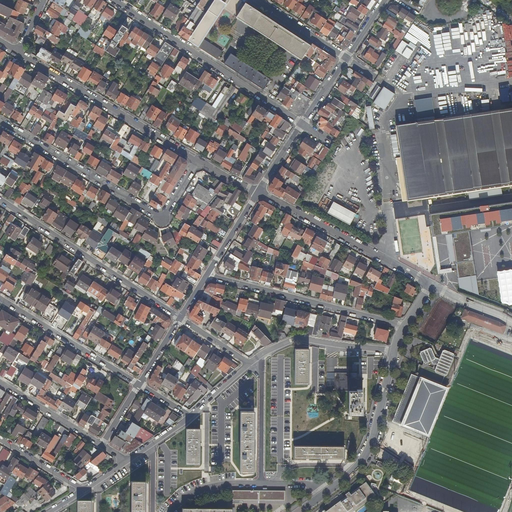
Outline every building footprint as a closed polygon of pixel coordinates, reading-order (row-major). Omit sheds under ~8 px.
[(26,7),(31,9),(33,5),(21,0),(18,0),(14,10),(21,14),(22,14),(26,7)] [(64,3),(65,0),(51,0),(54,2),(63,8),(64,8),(66,5),(64,4),(64,3)] [(76,0),(69,12),(70,12),(75,15),(78,11),(79,9),(82,4),(76,0)] [(96,0),(95,0),(84,0),(83,3),(91,8),(96,0)] [(106,3),(101,0),(98,0),(90,13),(97,17),(100,12),(101,12),(106,3)] [(208,10),(206,13),(188,40),(208,53),(217,59),(222,51),(213,45),(203,39),(215,20),(223,8),(233,15),(234,14),(242,1),(239,0),(214,0),(208,10)] [(200,0),(196,7),(200,10),(206,0),(200,0)] [(208,10),(214,0),(213,0),(211,0),(206,9),(208,10)] [(285,0),(283,3),(292,9),(298,0),(285,0)] [(302,0),(298,0),(292,9),(301,15),(306,7),(300,4),(302,0)] [(370,9),(375,1),(373,0),(364,0),(362,4),(366,7),(370,9)] [(245,3),(242,1),(234,14),(237,16),(236,17),(301,59),(300,60),(301,60),(304,55),(310,46),(287,31),(289,28),(270,16),(268,19),(245,4),(246,3),(245,3)] [(60,13),(63,8),(54,2),(50,7),(60,13)] [(164,7),(157,2),(155,5),(150,13),(157,18),(161,12),(164,7)] [(15,41),(24,23),(10,17),(13,10),(0,3),(0,35),(12,43),(15,41)] [(365,9),(366,7),(362,4),(361,3),(358,8),(357,7),(356,9),(361,12),(365,15),(367,11),(365,9)] [(163,14),(173,20),(180,10),(170,4),(166,9),(163,13),(163,14)] [(102,15),(106,18),(109,20),(111,18),(112,18),(113,17),(112,16),(114,13),(112,11),(114,8),(109,5),(102,15)] [(303,18),(307,20),(312,12),(314,9),(309,5),(301,16),(303,17),(303,18)] [(395,15),(396,15),(397,14),(400,9),(394,6),(390,6),(387,10),(395,15)] [(178,34),(188,40),(206,13),(200,10),(196,7),(189,17),(188,20),(179,32),(178,34)] [(355,20),(361,12),(356,9),(353,7),(347,15),(355,20)] [(56,19),(59,14),(50,8),(46,12),(50,15),(56,19)] [(319,12),(314,9),(312,12),(316,14),(310,23),(320,29),(326,20),(317,14),(319,12)] [(398,14),(404,19),(408,13),(402,9),(398,14)] [(20,16),(21,14),(14,10),(13,10),(10,17),(24,23),(26,19),(20,17),(19,19),(16,18),(17,15),(20,16)] [(83,15),(78,11),(75,15),(72,20),(82,26),(87,17),(83,15)] [(408,21),(412,23),(415,17),(408,13),(404,19),(407,21),(408,21)] [(404,19),(398,14),(397,14),(396,15),(395,17),(394,19),(398,21),(401,23),(404,19)] [(345,24),(356,31),(359,27),(341,15),(337,20),(337,21),(339,23),(341,19),(346,22),(345,24)] [(188,20),(184,17),(183,16),(175,29),(179,32),(188,20)] [(396,23),(398,21),(394,19),(393,18),(390,16),(389,17),(386,21),(394,26),(395,27),(397,24),(396,23)] [(61,31),(64,25),(56,20),(55,21),(57,22),(54,27),(61,31)] [(390,32),(394,26),(386,21),(382,27),(383,27),(389,31),(390,32)] [(48,28),(38,23),(37,25),(46,31),(48,28)] [(125,24),(123,23),(121,27),(113,40),(110,43),(108,47),(109,47),(111,45),(113,46),(114,45),(115,45),(126,28),(124,27),(125,24)] [(321,32),(327,36),(328,34),(333,27),(326,23),(321,32)] [(35,42),(42,46),(47,38),(50,33),(48,32),(46,31),(37,25),(34,31),(40,35),(35,42)] [(119,49),(120,50),(129,36),(134,27),(131,25),(127,32),(118,46),(120,47),(119,49)] [(91,32),(81,26),(80,28),(77,33),(86,39),(91,32)] [(116,31),(108,26),(103,34),(113,40),(121,27),(120,26),(116,31)] [(57,37),(61,31),(54,27),(51,32),(48,31),(48,32),(50,33),(57,37)] [(139,30),(135,27),(134,27),(129,36),(133,39),(139,30)] [(339,31),(333,27),(328,34),(334,38),(335,37),(338,34),(338,32),(339,31)] [(386,35),(389,31),(383,27),(380,32),(379,32),(377,35),(385,41),(388,37),(386,35)] [(346,28),(344,31),(345,32),(342,37),(349,41),(355,33),(346,28)] [(450,35),(459,34),(458,28),(442,30),(444,47),(452,46),(450,35)] [(144,33),(139,30),(133,39),(129,45),(134,48),(144,33)] [(54,42),(57,44),(60,39),(57,37),(50,33),(47,38),(50,40),(50,41),(53,43),(54,42)] [(145,34),(144,33),(134,48),(137,49),(140,45),(142,46),(149,36),(145,34)] [(341,43),(339,46),(342,48),(345,47),(349,41),(342,37),(339,34),(338,34),(335,37),(337,38),(336,40),(341,43)] [(398,38),(391,48),(394,50),(401,39),(398,37),(394,34),(394,35),(398,38)] [(153,39),(149,36),(142,46),(140,49),(142,51),(142,50),(145,52),(150,44),(153,39)] [(375,46),(378,41),(372,36),(368,42),(375,46)] [(99,42),(108,48),(108,47),(110,43),(101,37),(99,42)] [(363,59),(367,61),(368,60),(373,52),(376,47),(375,46),(368,42),(365,40),(363,42),(368,45),(367,46),(368,47),(362,56),(364,57),(363,59)] [(402,40),(395,51),(408,59),(416,46),(410,42),(408,44),(402,40)] [(162,64),(174,47),(165,42),(160,50),(155,58),(143,75),(153,81),(155,78),(157,75),(155,74),(159,67),(162,64)] [(314,50),(320,54),(323,50),(312,43),(310,46),(304,55),(309,58),(314,50)] [(160,50),(150,44),(145,52),(155,58),(160,50)] [(44,49),(41,47),(36,57),(46,63),(48,58),(51,53),(48,51),(49,50),(45,48),(44,49)] [(109,47),(108,47),(108,48),(105,51),(115,57),(120,50),(119,49),(115,47),(114,49),(112,49),(109,47)] [(376,54),(373,52),(368,60),(375,64),(382,52),(383,51),(379,49),(376,54)] [(63,56),(53,50),(51,53),(48,58),(58,64),(61,60),(63,56)] [(325,64),(323,67),(330,71),(336,62),(335,58),(323,50),(320,54),(318,57),(325,61),(324,63),(325,64)] [(423,58),(426,53),(420,50),(417,54),(423,58)] [(75,57),(66,52),(63,56),(61,60),(70,66),(75,59),(75,57)] [(386,55),(382,52),(375,64),(378,66),(386,55)] [(224,64),(225,64),(263,89),(263,90),(270,79),(269,79),(231,54),(224,64)] [(307,60),(309,58),(304,55),(301,60),(297,66),(302,69),(307,60)] [(4,70),(9,72),(14,64),(16,60),(12,57),(4,70)] [(177,64),(184,69),(189,61),(182,57),(177,64)] [(84,64),(75,59),(70,66),(70,67),(79,72),(83,67),(84,64)] [(319,65),(320,65),(315,62),(314,61),(313,63),(311,65),(317,69),(315,72),(322,77),(327,70),(319,65)] [(24,70),(14,64),(9,72),(6,76),(13,80),(8,87),(13,90),(18,81),(23,73),(24,70)] [(162,77),(167,80),(174,70),(166,64),(160,73),(163,75),(162,77)] [(91,72),(83,67),(79,72),(77,76),(86,80),(91,72)] [(103,77),(93,71),(88,79),(98,85),(103,77)] [(202,81),(205,83),(210,77),(211,75),(204,71),(198,80),(195,85),(198,87),(202,81)] [(357,77),(351,85),(355,88),(363,76),(355,71),(353,75),(357,77)] [(38,85),(43,88),(48,79),(38,72),(33,80),(31,83),(37,87),(38,85)] [(179,83),(191,91),(194,86),(195,85),(198,80),(186,72),(179,83)] [(33,80),(23,73),(18,81),(29,88),(31,83),(33,80)] [(351,80),(342,75),(340,78),(343,80),(349,83),(351,80)] [(316,79),(316,78),(314,76),(310,82),(309,81),(306,86),(314,91),(320,82),(316,79)] [(365,83),(370,86),(373,83),(363,76),(355,88),(360,91),(365,83)] [(105,79),(103,77),(98,85),(96,89),(102,92),(107,84),(104,82),(105,79)] [(214,79),(210,77),(205,83),(205,84),(212,88),(217,82),(217,81),(214,79)] [(290,81),(294,84),(297,81),(290,77),(284,86),(285,87),(286,86),(287,86),(290,81)] [(354,90),(355,88),(351,85),(349,83),(343,80),(338,89),(345,93),(349,87),(354,90)] [(154,87),(157,83),(153,81),(148,90),(155,94),(158,90),(154,87)] [(119,86),(113,82),(106,94),(114,99),(118,92),(116,91),(119,86)] [(168,88),(173,91),(177,85),(172,82),(168,88)] [(296,85),(294,84),(292,88),(299,93),(300,94),(305,86),(298,82),(296,85)] [(215,120),(235,88),(231,85),(229,89),(224,95),(210,117),(215,120)] [(394,94),(383,86),(373,102),(384,110),(394,94)] [(289,92),(283,87),(277,96),(284,100),(288,94),(289,92)] [(43,90),(37,100),(46,105),(52,95),(48,93),(43,90)] [(52,98),(62,104),(67,96),(57,90),(52,98)] [(116,100),(125,106),(129,98),(121,93),(116,100)] [(224,95),(221,93),(212,106),(206,103),(205,104),(201,111),(208,115),(210,117),(224,95)] [(299,93),(298,95),(295,99),(289,108),(297,113),(303,112),(311,100),(300,94),(299,93)] [(236,101),(240,103),(244,106),(249,99),(241,94),(236,101)] [(290,96),(288,94),(284,100),(282,103),(289,108),(295,99),(291,97),(292,96),(291,95),(290,96)] [(348,103),(350,100),(348,99),(342,95),(339,100),(344,104),(347,106),(348,103)] [(126,105),(135,110),(140,102),(131,96),(126,105)] [(201,111),(205,104),(196,98),(194,100),(191,105),(195,107),(196,108),(201,111)] [(334,98),(331,103),(341,110),(344,104),(339,100),(334,98)] [(425,198),(511,184),(511,109),(435,120),(432,98),(414,100),(418,123),(396,126),(397,135),(407,201),(425,198)] [(88,105),(79,100),(75,107),(66,122),(77,128),(81,122),(83,119),(79,117),(78,119),(75,117),(81,107),(85,110),(88,105)] [(352,106),(350,108),(354,111),(358,105),(350,100),(348,103),(352,106)] [(14,107),(5,102),(4,104),(0,111),(9,116),(14,107)] [(36,108),(37,105),(34,103),(26,117),(28,119),(31,114),(34,116),(38,109),(36,108)] [(246,114),(251,117),(258,106),(254,103),(246,114)] [(328,103),(325,108),(333,113),(336,108),(328,103)] [(65,113),(59,109),(56,116),(66,122),(75,107),(70,104),(65,113)] [(161,111),(151,105),(149,108),(146,115),(155,121),(161,112),(161,111)] [(30,131),(31,132),(36,123),(45,109),(40,106),(38,109),(34,116),(38,118),(30,131)] [(89,115),(97,120),(100,115),(102,111),(94,106),(89,115)] [(146,106),(139,118),(142,120),(146,115),(149,108),(146,106)] [(267,112),(258,106),(251,117),(249,119),(252,121),(255,117),(261,121),(267,112)] [(374,129),(371,106),(366,107),(370,130),(374,129)] [(328,116),(331,117),(333,114),(322,107),(318,113),(326,118),(328,116)] [(360,112),(356,109),(352,115),(356,118),(360,112)] [(271,119),(273,120),(276,114),(269,110),(267,112),(261,121),(265,124),(266,122),(267,120),(268,121),(270,121),(271,119)] [(16,111),(12,117),(20,122),(23,117),(20,115),(21,114),(16,111)] [(165,114),(161,112),(155,121),(153,124),(158,127),(164,118),(165,114)] [(165,126),(175,132),(180,124),(174,120),(176,118),(174,117),(176,113),(174,112),(172,114),(168,121),(165,126)] [(51,123),(55,115),(51,113),(49,116),(44,113),(42,118),(51,123)] [(269,124),(276,128),(276,127),(278,125),(280,122),(282,118),(276,114),(273,120),(269,124)] [(108,120),(100,115),(97,120),(94,125),(102,130),(108,120)] [(316,125),(323,130),(323,129),(327,122),(328,122),(321,117),(316,125)] [(284,132),(289,123),(282,118),(280,122),(283,124),(281,127),(278,125),(276,127),(284,132)] [(223,119),(220,123),(229,129),(233,123),(226,119),(225,120),(223,119)] [(231,127),(240,133),(247,122),(243,120),(239,126),(234,123),(231,127)] [(25,130),(29,124),(24,121),(20,127),(25,130)] [(55,124),(52,122),(45,133),(46,133),(42,139),(50,144),(54,138),(49,135),(55,124)] [(85,124),(81,122),(77,128),(81,131),(85,124)] [(323,129),(329,133),(334,126),(327,122),(323,129)] [(38,124),(36,123),(31,132),(31,133),(35,136),(41,126),(39,125),(40,124),(38,123),(38,124)] [(227,130),(228,131),(229,129),(220,123),(218,125),(220,125),(218,129),(225,134),(227,130)] [(123,134),(127,126),(124,124),(119,132),(123,134)] [(179,127),(174,135),(181,139),(186,131),(179,127)] [(280,140),(285,133),(284,132),(276,127),(276,128),(273,133),(272,135),(280,140)] [(81,139),(84,141),(87,137),(88,135),(81,131),(77,128),(73,135),(81,139)] [(334,128),(330,133),(336,137),(340,132),(334,128)] [(184,138),(194,144),(200,134),(190,129),(184,138)] [(228,134),(236,139),(239,135),(229,129),(228,131),(225,135),(227,135),(228,134)] [(109,148),(116,136),(111,133),(105,130),(102,135),(99,141),(102,143),(103,144),(105,140),(108,142),(106,146),(107,146),(109,148)] [(2,151),(5,153),(14,137),(3,131),(0,135),(0,141),(6,145),(2,151)] [(66,138),(68,135),(61,131),(54,143),(65,149),(70,141),(66,138)] [(272,140),(270,142),(275,146),(277,143),(280,145),(282,141),(280,140),(272,135),(265,131),(261,137),(264,139),(266,135),(270,137),(269,138),(272,140)] [(142,141),(132,135),(128,141),(131,142),(130,144),(134,146),(132,148),(133,149),(130,154),(123,150),(120,154),(131,161),(134,155),(142,141)] [(402,201),(407,201),(397,135),(392,136),(395,158),(396,158),(402,201)] [(120,139),(116,136),(109,148),(115,151),(120,154),(123,150),(125,146),(118,142),(120,139)] [(301,141),(302,142),(304,140),(307,139),(315,144),(315,145),(316,146),(318,144),(307,137),(303,139),(301,141)] [(194,147),(202,152),(207,144),(199,139),(194,147)] [(215,152),(212,157),(222,163),(227,155),(220,151),(221,149),(226,141),(223,139),(219,145),(215,152)] [(308,151),(311,154),(315,148),(316,146),(315,145),(315,144),(307,139),(304,140),(302,142),(300,146),(301,147),(305,150),(308,151)] [(13,140),(8,149),(17,155),(23,146),(13,140)] [(211,143),(212,141),(211,140),(206,147),(215,152),(219,145),(214,142),(213,144),(211,143)] [(266,140),(263,144),(266,146),(263,151),(270,156),(276,147),(266,140)] [(143,141),(139,148),(145,152),(149,145),(143,141)] [(75,150),(77,146),(72,142),(67,150),(76,155),(78,151),(75,150)] [(87,143),(83,150),(90,155),(94,148),(87,143)] [(247,152),(251,146),(247,143),(230,171),(238,175),(242,168),(236,165),(239,159),(242,160),(247,152)] [(101,156),(103,158),(109,148),(107,146),(101,156)] [(162,151),(154,146),(150,153),(158,158),(162,151)] [(319,156),(318,155),(315,153),(313,155),(322,161),(329,149),(325,146),(324,149),(319,156)] [(304,150),(305,150),(301,147),(298,152),(304,156),(307,152),(304,150)] [(234,150),(231,149),(227,155),(222,163),(221,164),(230,169),(233,164),(227,161),(234,150)] [(169,161),(173,163),(177,156),(167,150),(162,157),(164,158),(169,161)] [(111,164),(103,159),(96,171),(103,175),(102,176),(106,178),(113,166),(120,154),(115,151),(113,155),(115,157),(111,164)] [(264,159),(266,156),(259,151),(255,159),(259,161),(267,167),(270,162),(264,159)] [(39,156),(34,152),(26,165),(32,168),(39,156)] [(93,153),(87,163),(95,167),(99,161),(97,159),(98,156),(93,153)] [(141,159),(134,155),(131,161),(135,163),(138,165),(141,159)] [(9,160),(2,156),(0,160),(0,162),(2,163),(10,168),(13,163),(10,161),(10,160),(9,159),(9,160)] [(45,159),(39,156),(32,168),(37,171),(39,168),(40,166),(44,159),(45,159)] [(164,158),(162,157),(159,162),(152,173),(154,174),(164,158)] [(180,157),(169,176),(177,181),(187,165),(186,161),(180,157)] [(307,165),(311,168),(314,162),(318,165),(320,161),(313,157),(307,165)] [(167,163),(169,161),(164,158),(154,174),(156,176),(159,177),(167,163)] [(53,164),(44,159),(40,166),(49,172),(53,164)] [(254,169),(259,161),(255,159),(250,166),(254,168),(254,169)] [(156,160),(149,171),(152,173),(159,162),(156,160)] [(296,160),(291,168),(301,175),(306,167),(296,160)] [(133,166),(135,163),(131,161),(124,173),(134,179),(138,173),(139,170),(133,166)] [(172,165),(167,163),(159,177),(163,180),(164,178),(166,174),(167,172),(172,165)] [(52,177),(60,182),(60,181),(66,171),(57,166),(53,172),(55,173),(52,177)] [(116,168),(113,166),(106,178),(117,184),(122,176),(114,171),(116,168)] [(240,174),(244,177),(249,168),(247,166),(243,172),(242,171),(240,174)] [(249,176),(254,168),(250,166),(249,168),(244,177),(243,178),(254,183),(257,182),(262,174),(259,172),(255,178),(249,176)] [(285,174),(292,179),(295,174),(282,166),(275,177),(280,181),(285,174)] [(138,173),(149,180),(150,177),(152,173),(149,171),(142,167),(139,170),(138,173)] [(40,169),(39,168),(37,171),(31,181),(34,183),(36,184),(42,173),(39,171),(40,169)] [(69,186),(71,187),(76,179),(77,177),(66,171),(60,181),(69,186)] [(12,186),(18,178),(10,173),(7,178),(5,182),(1,187),(0,188),(4,190),(8,183),(12,186)] [(38,183),(37,185),(42,188),(49,175),(47,174),(45,174),(40,184),(38,183)] [(157,180),(159,177),(156,176),(155,178),(152,177),(152,178),(150,177),(149,180),(148,180),(157,186),(160,182),(157,180)] [(167,180),(164,178),(163,180),(174,186),(176,182),(169,177),(167,180)] [(280,186),(283,182),(280,181),(275,177),(269,187),(269,190),(280,196),(285,189),(280,186)] [(85,189),(86,188),(82,185),(83,183),(76,179),(71,187),(76,190),(75,191),(81,195),(85,189)] [(215,191),(222,182),(217,179),(210,188),(215,191)] [(163,180),(161,183),(157,190),(156,192),(167,198),(174,186),(163,180)] [(28,191),(29,191),(34,183),(31,181),(28,186),(24,184),(22,187),(20,185),(17,190),(25,195),(28,191)] [(141,187),(133,182),(128,190),(136,195),(141,187)] [(210,188),(209,190),(218,194),(222,189),(226,184),(222,182),(215,191),(210,188)] [(198,184),(192,195),(203,202),(204,202),(208,205),(216,196),(218,194),(209,190),(198,184)] [(5,195),(9,198),(17,186),(16,185),(13,189),(10,187),(5,195)] [(91,186),(88,191),(86,194),(93,199),(98,191),(91,186)] [(299,195),(287,187),(285,189),(280,196),(294,204),(299,195)] [(502,188),(479,191),(480,198),(503,195),(502,188)] [(41,201),(49,206),(55,196),(53,194),(45,189),(40,196),(43,198),(41,201)] [(231,195),(232,194),(222,189),(218,194),(220,195),(225,199),(224,201),(225,202),(226,203),(228,200),(231,195)] [(232,205),(240,191),(235,189),(232,194),(231,195),(228,200),(226,203),(239,211),(241,207),(236,204),(234,207),(232,205)] [(104,204),(109,195),(103,191),(97,199),(104,204)] [(479,191),(469,193),(470,200),(480,198),(479,191)] [(22,200),(33,207),(38,199),(28,192),(24,197),(22,200)] [(158,195),(154,201),(162,206),(167,198),(156,192),(155,193),(158,195)] [(202,203),(203,202),(192,195),(189,193),(185,199),(195,205),(197,201),(198,202),(199,201),(202,203)] [(15,202),(19,205),(22,200),(24,197),(19,194),(15,202)] [(218,209),(224,201),(218,198),(216,196),(208,205),(207,206),(210,207),(221,214),(222,212),(218,209)] [(107,211),(110,213),(111,211),(114,213),(119,204),(110,199),(105,207),(108,209),(107,211)] [(192,208),(195,205),(185,199),(182,204),(187,207),(188,206),(192,208)] [(151,200),(149,204),(157,209),(161,208),(162,206),(154,201),(151,200)] [(511,200),(441,211),(442,216),(430,217),(431,223),(432,223),(433,236),(447,234),(458,232),(458,229),(471,227),(472,230),(499,226),(499,223),(511,220),(511,200)] [(49,206),(41,201),(38,205),(46,210),(49,206)] [(271,210),(273,211),(275,208),(263,201),(259,202),(259,203),(261,204),(255,215),(260,218),(261,218),(267,208),(269,209),(269,210),(270,211),(271,210)] [(333,202),(327,213),(349,225),(356,214),(333,202)] [(129,212),(118,206),(113,215),(124,222),(125,220),(126,217),(129,212)] [(188,215),(188,214),(187,213),(189,210),(186,208),(182,206),(175,217),(180,221),(182,218),(185,220),(188,215)] [(126,217),(136,224),(140,218),(142,214),(132,208),(129,212),(126,217)] [(199,208),(195,213),(199,216),(204,210),(200,208),(199,208)] [(43,218),(52,224),(58,215),(49,209),(43,218)] [(219,214),(213,209),(207,218),(213,222),(219,214)] [(69,219),(59,212),(58,215),(52,224),(61,230),(69,219)] [(5,224),(9,227),(11,224),(16,217),(11,214),(5,224)] [(281,232),(288,236),(288,235),(293,227),(293,226),(289,223),(290,222),(289,221),(291,217),(286,214),(280,225),(284,227),(281,232)] [(255,225),(260,218),(255,215),(252,221),(249,219),(250,218),(249,217),(247,219),(255,224),(255,225)] [(203,219),(204,219),(202,217),(199,216),(191,226),(196,228),(199,224),(204,228),(205,226),(208,222),(203,219)] [(108,223),(98,217),(96,220),(98,222),(102,224),(106,227),(108,223)] [(128,222),(135,226),(136,224),(126,217),(125,220),(128,222)] [(147,228),(150,223),(143,219),(140,218),(136,224),(135,226),(134,228),(137,229),(144,233),(147,228)] [(63,230),(72,236),(79,225),(79,224),(76,222),(75,223),(70,219),(63,230)] [(209,228),(212,224),(204,219),(203,219),(208,222),(205,226),(209,228)] [(96,233),(102,224),(98,222),(92,231),(96,233)] [(112,222),(111,225),(108,228),(117,233),(121,227),(112,222)] [(123,231),(126,225),(123,223),(121,227),(117,233),(119,235),(127,239),(129,235),(123,231)] [(182,238),(185,240),(186,237),(189,232),(191,227),(190,227),(185,223),(179,233),(174,230),(170,232),(171,233),(176,243),(177,245),(182,238)] [(22,231),(11,224),(9,227),(5,233),(16,240),(20,234),(22,231)] [(92,231),(81,224),(76,233),(78,235),(78,236),(83,239),(84,238),(86,240),(92,231)] [(95,235),(102,239),(108,228),(106,227),(102,224),(96,233),(95,235)] [(209,228),(224,238),(227,233),(225,232),(221,229),(212,224),(209,228)] [(256,240),(263,229),(257,226),(255,225),(255,224),(248,235),(250,236),(256,240)] [(30,229),(25,226),(22,231),(20,234),(25,237),(30,229)] [(296,228),(293,227),(288,235),(299,241),(300,240),(302,237),(305,231),(297,227),(296,228)] [(456,253),(473,250),(470,230),(472,230),(471,227),(458,229),(458,232),(447,234),(450,255),(456,254),(456,253)] [(118,237),(119,235),(117,233),(108,228),(102,239),(96,247),(107,254),(111,247),(118,237)] [(142,237),(157,245),(158,235),(147,228),(144,233),(142,237)] [(315,233),(310,230),(306,228),(305,231),(302,237),(311,241),(315,233)] [(193,232),(192,234),(200,239),(203,234),(196,230),(194,233),(193,232)] [(96,233),(92,231),(86,240),(85,241),(96,248),(96,247),(102,239),(95,235),(96,233)] [(198,243),(200,239),(192,234),(189,232),(186,237),(187,238),(188,236),(191,238),(191,239),(198,243)] [(169,246),(176,243),(171,233),(166,235),(165,233),(162,235),(163,237),(162,237),(164,242),(167,241),(169,246)] [(137,245),(142,237),(138,234),(132,243),(137,245)] [(118,237),(128,244),(130,241),(127,239),(119,235),(118,237)] [(251,251),(258,241),(256,240),(250,236),(243,247),(245,248),(248,250),(251,251)] [(43,244),(33,237),(26,247),(37,254),(43,244)] [(311,241),(302,237),(300,240),(309,245),(311,241)] [(311,246),(322,252),(324,249),(327,243),(316,237),(311,246)] [(49,244),(44,253),(49,256),(54,247),(49,244)] [(300,248),(301,246),(297,244),(291,256),(303,261),(305,257),(302,255),(302,254),(299,253),(301,248),(300,248)] [(330,255),(333,257),(340,245),(337,244),(333,251),(332,250),(330,255)] [(201,261),(208,250),(207,250),(199,245),(193,256),(201,261)] [(122,254),(111,247),(107,254),(106,255),(116,263),(118,259),(122,254)] [(11,254),(10,256),(16,260),(21,254),(12,248),(9,252),(11,254)] [(141,248),(137,253),(147,259),(151,254),(141,248)] [(136,256),(125,249),(122,254),(118,259),(128,266),(136,256)] [(248,250),(247,252),(248,252),(244,259),(243,259),(242,260),(241,259),(243,256),(235,251),(232,255),(240,259),(247,263),(250,266),(252,258),(251,257),(253,254),(253,253),(251,251),(248,250)] [(473,250),(456,253),(456,254),(450,255),(451,260),(457,259),(461,286),(480,293),(473,250)] [(5,259),(14,265),(17,261),(16,260),(10,256),(7,254),(2,261),(3,262),(5,259)] [(53,264),(58,267),(65,257),(60,254),(53,264)] [(239,263),(240,259),(232,255),(231,254),(224,266),(229,269),(226,274),(229,276),(232,271),(235,266),(234,265),(236,261),(239,263)] [(311,256),(306,254),(305,257),(303,261),(315,265),(318,260),(311,256)] [(146,262),(136,256),(128,266),(139,273),(145,264),(146,262)] [(154,258),(150,256),(146,262),(145,264),(149,267),(153,261),(152,261),(154,258)] [(195,272),(202,261),(201,261),(193,256),(186,266),(187,267),(190,269),(195,272)] [(321,256),(319,261),(328,266),(331,261),(321,256)] [(75,264),(65,257),(58,267),(65,272),(68,274),(70,272),(75,264)] [(28,267),(39,274),(40,272),(34,268),(36,266),(25,259),(21,263),(28,267)] [(82,261),(78,259),(75,264),(70,272),(73,274),(82,261)] [(246,265),(247,263),(240,259),(239,263),(238,268),(247,271),(248,266),(246,265)] [(334,259),(330,267),(338,272),(343,263),(334,259)] [(174,266),(172,265),(169,269),(169,270),(171,272),(172,270),(176,273),(181,263),(175,260),(173,263),(175,265),(174,266)] [(160,264),(169,269),(171,266),(169,265),(163,261),(162,261),(160,264)] [(303,261),(302,265),(314,270),(315,265),(303,261)] [(362,276),(367,267),(364,265),(363,264),(363,263),(360,261),(354,271),(362,276)] [(289,265),(277,262),(274,272),(286,275),(288,270),(288,269),(289,265)] [(0,269),(0,278),(4,281),(8,276),(11,271),(2,265),(0,269)] [(313,271),(325,275),(326,270),(315,265),(314,270),(313,271)] [(250,278),(259,280),(262,269),(250,266),(248,273),(251,274),(250,278)] [(381,274),(379,278),(382,280),(385,274),(388,269),(385,267),(381,274)] [(342,268),(340,273),(349,278),(352,274),(342,268)] [(379,278),(381,274),(378,272),(377,272),(376,271),(370,268),(366,276),(377,282),(379,278)] [(188,272),(198,279),(201,275),(199,274),(195,272),(190,269),(188,272)] [(297,272),(288,269),(288,270),(286,275),(284,282),(285,282),(284,286),(294,289),(296,282),(292,281),(293,276),(296,277),(297,272)] [(171,272),(169,270),(166,277),(165,278),(168,279),(166,281),(164,280),(163,282),(165,283),(166,283),(170,286),(173,282),(170,280),(174,273),(171,272)] [(335,280),(337,280),(338,275),(326,270),(325,275),(325,276),(331,279),(332,276),(336,277),(335,280)] [(511,270),(499,272),(504,302),(511,301),(511,270)] [(29,273),(27,271),(24,276),(21,280),(30,285),(33,281),(36,276),(29,273)] [(312,275),(300,271),(298,281),(302,282),(303,281),(310,283),(312,276),(312,275)] [(151,277),(147,275),(144,273),(139,280),(146,285),(151,277)] [(94,281),(83,274),(77,284),(87,291),(94,281)] [(387,285),(391,287),(397,276),(393,274),(387,285)] [(16,281),(8,276),(4,281),(2,285),(7,287),(12,291),(15,286),(14,285),(16,281)] [(165,278),(161,276),(158,282),(152,278),(147,286),(155,291),(156,289),(155,288),(157,285),(161,287),(163,283),(163,282),(164,280),(165,278)] [(188,282),(178,276),(172,287),(174,288),(181,293),(188,282)] [(324,280),(312,276),(310,283),(309,289),(321,292),(322,289),(324,280)] [(388,294),(390,290),(380,284),(382,280),(379,278),(377,282),(376,282),(373,288),(375,289),(388,294)] [(68,289),(71,292),(76,285),(71,282),(72,281),(69,279),(64,287),(68,289)] [(353,307),(356,307),(362,284),(350,279),(349,284),(356,286),(353,297),(355,298),(353,307)] [(104,287),(94,280),(94,281),(87,291),(86,292),(88,293),(86,295),(89,297),(90,295),(91,293),(93,294),(92,296),(97,299),(97,298),(104,287)] [(172,290),(174,288),(172,287),(170,286),(166,283),(164,286),(163,285),(160,290),(171,296),(171,295),(172,296),(173,293),(172,293),(173,291),(172,290)] [(225,286),(216,284),(216,285),(211,283),(208,285),(205,291),(211,294),(223,300),(223,298),(217,295),(217,293),(220,294),(220,293),(223,294),(225,286)] [(334,292),(333,294),(337,295),(336,298),(345,300),(348,287),(336,284),(334,289),(334,292)] [(364,294),(371,296),(372,291),(373,288),(362,284),(356,307),(355,309),(361,310),(364,294)] [(407,284),(406,286),(407,287),(405,291),(412,295),(415,291),(413,290),(414,288),(407,284)] [(41,294),(30,287),(30,288),(26,294),(23,299),(34,305),(41,294)] [(110,291),(104,287),(97,298),(102,302),(105,298),(110,291)] [(57,291),(67,298),(68,297),(70,294),(66,292),(59,288),(57,291)] [(117,291),(111,288),(110,291),(105,298),(110,302),(117,291)] [(328,291),(322,289),(321,292),(320,296),(319,298),(331,301),(332,297),(333,294),(334,292),(334,289),(329,288),(328,291)] [(110,302),(115,305),(122,294),(117,291),(110,302)] [(51,300),(41,294),(34,305),(45,311),(49,304),(51,300)] [(210,296),(211,297),(213,298),(210,305),(220,310),(222,302),(223,300),(211,294),(210,296)] [(124,304),(134,310),(137,304),(133,302),(135,300),(129,296),(124,304)] [(76,301),(68,297),(67,298),(66,301),(73,306),(76,301)] [(401,304),(402,300),(394,297),(390,312),(396,313),(396,315),(400,316),(403,305),(401,304)] [(254,300),(249,298),(248,301),(245,313),(257,317),(258,315),(260,307),(252,305),(253,300),(254,300)] [(245,313),(248,301),(246,300),(244,300),(240,299),(238,306),(235,317),(243,320),(244,317),(245,313)] [(213,315),(215,317),(220,310),(210,305),(206,303),(199,300),(190,315),(190,318),(199,324),(203,319),(199,317),(201,314),(198,312),(201,307),(214,313),(213,315)] [(276,309),(281,310),(284,311),(286,302),(276,300),(274,309),(273,308),(272,312),(275,312),(276,309)] [(82,313),(86,316),(91,308),(87,305),(80,301),(75,309),(80,312),(81,309),(84,310),(82,313)] [(225,303),(222,302),(220,310),(232,315),(235,317),(238,306),(227,301),(225,303)] [(270,305),(261,303),(260,307),(258,315),(271,318),(271,317),(272,312),(273,308),(274,304),(271,303),(270,305)] [(57,309),(49,304),(45,311),(42,316),(51,321),(54,316),(53,316),(57,309)] [(150,308),(142,304),(135,317),(144,322),(145,323),(145,321),(147,318),(147,317),(146,317),(150,308)] [(105,309),(100,306),(96,311),(101,314),(104,310),(105,309)] [(153,320),(157,323),(157,322),(162,314),(151,307),(150,309),(149,311),(156,316),(153,320)] [(92,315),(93,316),(96,311),(91,308),(86,316),(73,336),(78,339),(82,331),(81,331),(92,315)] [(297,311),(285,308),(282,320),(294,323),(297,311)] [(116,318),(104,310),(101,314),(112,321),(114,322),(116,318)] [(468,317),(468,319),(504,333),(506,326),(500,323),(466,310),(464,315),(468,317)] [(22,324),(1,311),(0,312),(0,325),(16,335),(22,325),(22,324)] [(309,314),(297,311),(294,323),(293,327),(299,328),(300,325),(306,326),(309,314)] [(121,326),(126,318),(119,314),(116,318),(114,322),(121,326)] [(169,319),(162,314),(157,322),(161,325),(160,326),(165,329),(165,330),(170,323),(169,319)] [(316,316),(309,314),(306,326),(309,326),(313,327),(316,316)] [(321,317),(316,316),(313,327),(309,326),(307,334),(311,335),(312,335),(317,335),(318,330),(319,328),(321,317)] [(330,325),(331,318),(323,316),(321,323),(322,323),(321,328),(328,330),(329,325),(330,325)] [(337,334),(330,332),(329,336),(342,338),(343,332),(346,321),(347,317),(342,316),(337,334)] [(226,325),(215,317),(214,318),(213,320),(211,323),(210,325),(221,332),(222,330),(226,325)] [(352,323),(346,321),(343,332),(350,334),(352,323)] [(238,329),(227,322),(226,325),(222,330),(232,337),(233,335),(234,334),(235,333),(238,329)] [(159,338),(165,329),(160,326),(157,324),(154,328),(152,327),(152,328),(151,327),(150,328),(153,330),(151,333),(159,338)] [(29,330),(22,325),(16,335),(14,337),(22,342),(29,330)] [(251,331),(266,346),(267,345),(272,343),(266,336),(255,325),(251,331)] [(105,333),(94,326),(94,327),(92,330),(88,337),(87,338),(98,344),(101,339),(104,334),(105,333)] [(91,330),(89,329),(88,328),(85,332),(89,334),(86,338),(82,336),(82,337),(86,340),(87,338),(88,337),(88,336),(91,330)] [(377,328),(374,339),(386,342),(389,331),(377,328)] [(239,343),(242,345),(248,335),(238,329),(235,333),(234,334),(238,337),(237,338),(234,342),(238,344),(239,343)] [(6,345),(11,337),(4,333),(0,339),(0,340),(5,344),(6,345)] [(108,336),(104,334),(101,339),(102,339),(99,344),(108,349),(110,345),(105,341),(108,336)] [(174,345),(184,351),(192,340),(183,334),(182,337),(180,336),(174,345)] [(12,335),(11,337),(6,345),(9,346),(13,340),(14,337),(12,335)] [(54,342),(45,336),(30,359),(36,363),(48,344),(51,346),(54,342)] [(17,342),(13,340),(9,346),(13,349),(17,342)] [(192,356),(194,357),(196,354),(201,346),(192,340),(184,351),(192,356)] [(139,358),(147,345),(143,342),(136,354),(135,355),(139,358)] [(26,344),(22,351),(30,355),(34,349),(26,344)] [(210,349),(203,344),(201,346),(196,354),(204,359),(210,349)] [(56,355),(61,358),(67,347),(62,345),(61,345),(55,354),(56,354),(56,355)] [(107,352),(118,359),(123,351),(112,345),(107,352)] [(3,356),(13,362),(19,353),(13,349),(9,346),(4,354),(3,356)] [(121,361),(129,366),(130,363),(135,355),(136,354),(128,349),(121,361)] [(436,372),(439,372),(445,375),(447,374),(455,355),(454,353),(446,350),(445,349),(443,350),(440,358),(436,357),(433,349),(426,349),(422,351),(421,353),(424,361),(426,362),(432,360),(433,363),(435,363),(438,364),(436,369),(436,372)] [(68,363),(71,365),(71,364),(76,356),(67,350),(62,359),(63,360),(62,362),(67,365),(68,363)] [(309,350),(295,350),(295,383),(309,384),(309,364),(309,350)] [(23,362),(27,364),(30,359),(19,353),(13,362),(12,364),(16,366),(18,362),(17,361),(19,358),(23,361),(23,362)] [(222,360),(212,353),(205,364),(210,368),(210,369),(214,372),(217,367),(222,360)] [(81,357),(77,354),(76,356),(71,364),(75,367),(81,357)] [(44,355),(38,364),(41,366),(44,360),(46,357),(44,355)] [(61,358),(56,355),(46,369),(51,372),(61,358)] [(137,361),(139,358),(135,355),(130,363),(141,369),(141,370),(143,366),(139,363),(140,362),(137,361)] [(221,374),(225,378),(238,367),(233,363),(224,357),(223,359),(222,360),(217,367),(223,371),(221,374)] [(173,365),(182,374),(186,368),(178,362),(176,360),(173,365)] [(138,373),(141,369),(130,363),(129,366),(128,367),(138,373)] [(193,370),(188,366),(186,369),(188,370),(193,374),(195,377),(196,377),(198,374),(202,368),(197,364),(193,370)] [(162,379),(164,380),(168,374),(172,367),(169,365),(167,367),(165,369),(166,369),(163,374),(165,375),(162,379)] [(40,371),(49,377),(51,372),(46,369),(44,368),(41,366),(36,374),(38,375),(40,371)] [(150,385),(158,389),(161,384),(163,381),(160,379),(161,377),(158,376),(162,369),(158,366),(149,381),(150,385)] [(18,379),(28,386),(35,375),(24,369),(18,379)] [(86,371),(83,369),(78,376),(74,384),(76,385),(77,384),(80,386),(78,389),(83,392),(88,384),(91,380),(86,377),(85,378),(83,376),(86,371)] [(66,387),(70,390),(73,386),(62,379),(58,376),(51,372),(49,377),(66,387)] [(68,377),(65,375),(64,375),(62,379),(73,386),(74,384),(78,376),(71,372),(68,377)] [(348,413),(362,413),(362,393),(362,377),(357,377),(357,372),(350,372),(351,377),(349,377),(348,413)] [(179,380),(168,374),(164,380),(163,381),(161,384),(172,390),(173,389),(176,384),(179,380)] [(187,384),(186,386),(184,389),(178,386),(176,384),(173,389),(175,391),(173,394),(181,399),(186,392),(191,384),(195,377),(193,374),(187,384)] [(207,383),(198,374),(196,377),(203,383),(205,385),(207,383)] [(393,421),(394,422),(428,436),(447,388),(430,381),(412,374),(393,421)] [(52,382),(47,379),(42,387),(47,391),(52,382)] [(192,384),(191,384),(186,392),(192,396),(201,385),(195,380),(192,384)] [(96,389),(88,384),(83,392),(94,399),(98,392),(104,382),(101,381),(96,389)] [(202,393),(205,395),(209,392),(201,385),(192,396),(188,401),(191,404),(196,398),(197,398),(200,395),(201,395),(202,393)] [(66,396),(62,393),(59,391),(57,394),(61,397),(59,400),(58,399),(55,404),(45,397),(47,395),(45,394),(44,396),(42,395),(45,391),(41,389),(36,397),(57,410),(60,406),(66,397),(66,396)] [(98,392),(94,399),(106,405),(97,419),(101,421),(104,422),(107,416),(108,417),(117,403),(98,392)] [(0,412),(10,396),(7,393),(0,404),(0,423),(1,422),(0,421),(0,412)] [(86,398),(81,395),(76,404),(84,409),(91,399),(86,396),(86,398)] [(2,417),(6,419),(9,414),(16,403),(18,399),(14,397),(2,417)] [(76,404),(66,397),(60,406),(70,413),(76,404)] [(152,400),(148,398),(142,407),(139,405),(141,402),(136,399),(133,404),(145,411),(151,402),(152,400)] [(155,405),(151,402),(145,411),(144,413),(149,416),(150,415),(159,421),(165,411),(155,405)] [(19,405),(16,403),(9,414),(13,416),(17,410),(23,414),(27,408),(20,403),(19,405)] [(137,419),(129,414),(126,419),(131,422),(136,425),(144,413),(145,411),(133,404),(132,406),(140,411),(137,416),(138,417),(137,419)] [(30,420),(33,422),(38,415),(27,408),(23,414),(31,419),(30,420)] [(240,471),(254,471),(254,455),(254,426),(254,411),(241,411),(240,471)] [(75,421),(78,423),(85,414),(81,412),(75,421)] [(87,415),(85,414),(78,423),(78,425),(83,428),(86,423),(92,426),(96,418),(91,415),(93,412),(91,412),(91,413),(90,412),(87,415)] [(170,418),(175,422),(178,417),(173,413),(170,418)] [(35,435),(38,437),(41,433),(49,420),(43,417),(33,434),(35,435)] [(97,427),(101,421),(97,419),(96,418),(92,426),(89,430),(96,435),(100,429),(97,427)] [(175,422),(170,418),(166,424),(170,427),(176,422),(175,422)] [(131,422),(125,432),(144,444),(155,437),(136,425),(131,422)] [(26,429),(18,423),(15,428),(11,434),(15,437),(19,431),(23,434),(26,429)] [(117,434),(120,429),(119,429),(111,442),(111,445),(127,455),(130,453),(123,449),(131,443),(117,434)] [(123,449),(130,453),(144,444),(125,432),(120,429),(117,434),(131,443),(123,449)] [(200,429),(186,429),(186,464),(199,464),(200,445),(200,429)] [(33,434),(28,431),(25,435),(29,438),(32,439),(35,435),(33,434)] [(52,439),(41,433),(38,437),(36,442),(46,448),(52,439)] [(72,434),(70,433),(68,437),(64,444),(69,447),(77,436),(73,433),(72,434)] [(29,438),(25,435),(23,438),(21,442),(29,448),(32,443),(28,440),(29,438)] [(59,437),(55,435),(52,439),(46,448),(42,455),(53,462),(64,444),(68,437),(65,435),(52,456),(49,454),(59,437)] [(73,453),(76,455),(85,444),(81,441),(76,447),(77,448),(73,453)] [(344,446),(295,446),(294,457),(307,458),(330,458),(344,458),(344,446)] [(0,467),(2,465),(10,452),(3,448),(0,454),(0,467)] [(83,449),(73,461),(81,468),(91,457),(83,449)] [(95,458),(102,451),(98,449),(97,450),(92,454),(95,458)] [(106,455),(103,452),(102,451),(95,458),(90,462),(95,465),(106,455)] [(8,469),(2,465),(0,467),(0,475),(7,480),(17,463),(20,459),(15,456),(11,462),(12,462),(8,469)] [(137,461),(142,467),(146,464),(141,458),(137,461)] [(378,459),(375,465),(384,468),(386,463),(383,461),(378,459)] [(99,472),(100,468),(95,465),(90,462),(75,475),(79,479),(87,472),(85,471),(86,470),(89,473),(93,469),(99,472)] [(24,475),(28,469),(24,467),(17,463),(7,480),(4,485),(0,491),(0,493),(5,496),(6,497),(12,487),(18,477),(18,476),(22,478),(24,475)] [(391,469),(393,470),(389,479),(393,481),(397,472),(399,473),(400,469),(392,466),(391,469)] [(38,472),(29,467),(28,469),(24,475),(26,477),(27,475),(34,479),(38,472)] [(34,485),(40,489),(47,482),(48,481),(38,475),(29,486),(32,489),(34,485)] [(53,489),(47,482),(40,489),(38,491),(44,498),(53,491),(51,490),(53,489)] [(146,485),(132,485),(131,511),(145,511),(146,500),(146,485)] [(324,511),(323,511),(351,511),(354,510),(354,509),(358,505),(359,506),(374,495),(366,485),(351,496),(349,493),(346,496),(348,499),(347,500),(346,500),(329,511),(324,511)] [(36,493),(32,489),(29,486),(15,503),(21,506),(34,494),(36,493)] [(9,499),(16,489),(12,487),(6,497),(9,499)] [(55,494),(53,491),(44,498),(47,501),(55,494)] [(232,491),(232,501),(285,501),(285,491),(232,491)] [(0,505),(9,499),(5,496),(0,499),(0,505)] [(0,511),(14,502),(9,499),(0,505),(0,511)] [(91,511),(92,502),(78,502),(78,511),(77,511),(91,511)]
